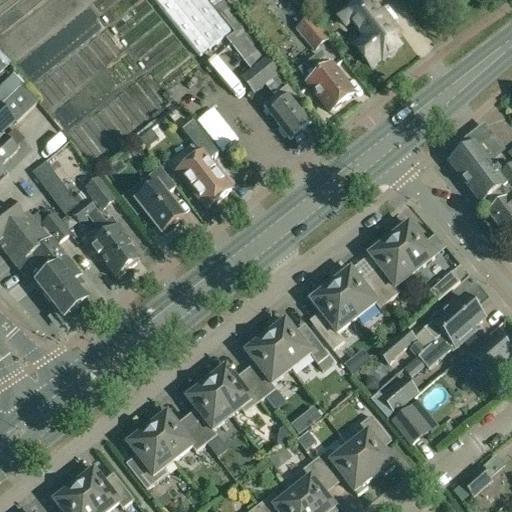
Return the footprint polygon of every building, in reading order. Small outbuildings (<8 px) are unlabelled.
[(221,0),(231,11),(244,0),(221,0)] [(352,30),(361,43),(354,48),(370,69),(381,61),(382,63),(399,49),(394,42),(399,38),(394,31),(395,30),(382,13),(380,14),(376,8),(383,3),(380,0),(360,0),(362,2),(336,22),(345,34),(352,30)] [(310,21),(295,34),(314,56),(328,44),(310,21)] [(307,86),(329,115),(353,96),(324,60),(313,68),(320,76),(307,86)] [(266,63),(240,83),(254,99),(280,80),(266,63)] [(0,88),(0,140),(14,127),(15,128),(37,108),(21,91),(10,79),(0,88)] [(269,117),(289,143),(311,126),(299,111),(302,108),(294,98),(293,98),(287,90),(263,109),(270,117),(269,117)] [(0,142),(0,167),(17,151),(5,138),(0,142)] [(474,147),(448,167),(472,198),(498,178),(474,147)] [(201,156),(190,165),(178,174),(184,182),(207,212),(230,193),(207,164),(201,156)] [(487,217),(488,216),(511,198),(511,167),(498,178),(472,198),(479,207),(487,217)] [(136,205),(161,237),(163,236),(166,239),(176,231),(173,228),(183,220),(166,198),(175,190),(160,171),(142,185),(149,194),(136,205)] [(98,182),(84,194),(102,217),(116,205),(98,182)] [(66,218),(79,208),(63,187),(50,197),(66,218)] [(511,198),(488,216),(508,243),(511,239),(511,198)] [(87,203),(79,209),(96,231),(127,271),(139,262),(126,245),(128,242),(118,229),(117,230),(111,221),(103,227),(95,217),(97,216),(87,203)] [(0,248),(6,256),(39,230),(28,216),(22,221),(10,207),(0,214),(0,248)] [(89,222),(79,209),(70,216),(81,229),(83,227),(89,222)] [(41,228),(57,250),(72,239),(55,217),(41,228)] [(389,243),(414,276),(434,260),(405,224),(395,232),(398,236),(389,243)] [(49,243),(39,230),(6,256),(25,280),(32,274),(40,284),(35,287),(55,312),(51,315),(63,329),(88,309),(86,305),(87,304),(72,285),(80,279),(68,263),(68,264),(50,242),(49,243)] [(127,271),(96,231),(82,243),(89,251),(88,252),(98,265),(101,263),(115,280),(127,271)] [(396,291),(414,276),(389,243),(379,250),(377,247),(366,255),(380,273),(371,281),(389,304),(399,296),(396,291)] [(379,312),(389,304),(371,281),(361,288),(347,270),(336,278),(339,282),(330,289),(356,322),(375,307),(379,312)] [(460,285),(451,275),(428,294),(437,304),(460,285)] [(337,336),(356,322),(330,289),(321,296),(318,292),(307,301),(322,319),(312,327),(332,353),(344,345),(337,336)] [(434,345),(473,311),(463,300),(453,308),(451,306),(431,323),(432,325),(423,333),(434,345)] [(424,353),(418,359),(429,372),(435,367),(454,350),(455,351),(475,334),(473,332),(483,323),(473,311),(434,345),(424,353)] [(274,333),(265,340),(291,373),(309,358),(317,368),(328,359),(307,331),(296,339),(282,320),(271,329),(274,333)] [(406,334),(390,348),(399,358),(414,344),(406,334)] [(272,387),(291,373),(265,340),(256,347),(253,343),(242,351),(257,370),(247,377),(265,401),(276,392),(272,387)] [(479,369),(472,375),(479,384),(486,377),(490,382),(501,372),(499,370),(511,358),(496,340),(472,361),(479,369)] [(410,353),(417,361),(418,359),(424,353),(418,346),(410,353)] [(244,417),(265,401),(247,377),(237,385),(223,367),(212,375),(215,379),(206,386),(232,419),(240,412),(244,417)] [(394,416),(419,395),(405,378),(381,398),(379,395),(371,401),(387,419),(392,415),(394,416)] [(213,433),(232,419),(206,386),(197,393),(194,389),(183,397),(197,416),(188,423),(206,447),(217,438),(213,433)] [(391,422),(411,447),(438,426),(417,401),(391,422)] [(206,447),(188,423),(178,431),(164,413),(153,421),(156,425),(147,432),(172,465),(191,450),(195,455),(206,447)] [(360,441),(349,450),(373,481),(381,474),(384,478),(394,470),(377,448),(387,440),(371,419),(354,432),(360,441)] [(164,472),(172,465),(147,432),(138,439),(135,435),(124,444),(138,462),(128,470),(146,493),(168,477),(164,472)] [(306,453),(317,445),(308,434),(297,443),(306,453)] [(373,481),(349,450),(331,464),(324,456),(314,464),(330,485),(340,477),(357,499),(368,491),(365,487),(373,481)] [(284,451),(269,462),(275,470),(290,459),(284,451)] [(285,487),(292,495),(305,511),(335,511),(320,493),(330,485),(314,464),(285,487)] [(73,489),(91,511),(111,511),(118,507),(121,511),(122,511),(133,503),(115,480),(105,488),(90,470),(80,478),(83,482),(73,489)] [(480,471),(462,486),(472,499),(490,483),(480,471)] [(91,511),(73,489),(64,496),(61,492),(51,501),(59,511),(91,511)] [(257,509),(258,511),(305,511),(292,495),(280,504),(273,496),(257,509)]
